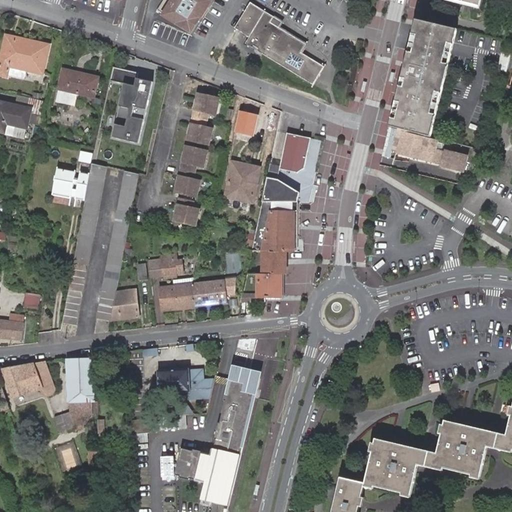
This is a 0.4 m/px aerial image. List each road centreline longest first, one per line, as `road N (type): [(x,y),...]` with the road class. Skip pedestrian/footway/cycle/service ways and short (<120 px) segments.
road 1 (residential): [(312,313),(0,355)]
road 2 (residential): [(367,125),(125,36)]
road 3 (secondary): [(315,326),(267,511)]
road 4 (secondary): [(278,511),(318,370),(341,340)]
road 5 (secondary): [(367,125),(348,207),(343,284)]
road 6 (residential): [(367,303),(457,278),(511,278)]
road 7 (secondary): [(398,0),(367,125)]
road 8 (residential): [(125,36),(6,0)]
